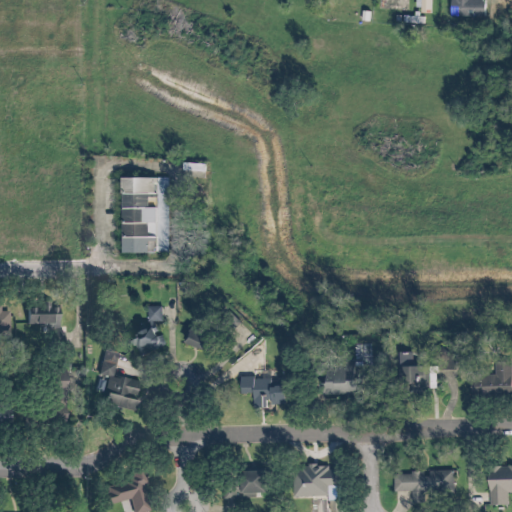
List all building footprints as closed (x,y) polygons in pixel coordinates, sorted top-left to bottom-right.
[(409,10),(408,0),(381,0),(381,10),(409,10)] [(421,0),(421,14),(431,14),(431,0),(421,0)] [(440,0),(441,20),(452,20),(451,0),(440,0)] [(155,224),(154,178),(118,178),(119,254),(156,253),(155,238),(146,238),(146,224),(155,224)] [(57,304),(29,304),(29,324),(57,324),(57,304)] [(162,308),(148,308),(148,321),(162,321),(162,308)] [(232,341),(245,333),(235,318),(222,326),(232,341)] [(165,349),(162,336),(156,337),(154,326),(132,331),(137,355),(165,349)] [(204,350),(209,333),(188,327),(184,345),(204,350)] [(63,333),(47,334),(49,350),(65,349),(63,333)] [(117,353),(104,351),(95,407),(133,413),(138,382),(113,378),(117,353)] [(61,395),(62,370),(41,369),(40,394),(61,395)] [(357,395),(357,369),(321,369),(321,395),(357,395)] [(511,369),(470,369),(470,399),(511,399),(511,369)] [(428,394),(428,375),(406,375),(406,394),(428,394)] [(285,380),(239,379),(239,392),(253,393),(252,410),(285,410),(285,380)] [(63,428),(62,408),(25,409),(26,430),(63,428)] [(0,409),(0,431),(8,431),(8,409),(0,409)] [(511,492),(511,468),(488,467),(486,505),(508,506),(509,492),(511,492)] [(290,499),(342,500),(342,470),(290,469),(290,499)] [(454,472),(394,471),(394,493),(454,494),(454,472)] [(266,498),(265,475),(224,476),(224,499),(266,498)] [(128,501),(130,511),(149,511),(142,477),(98,486),(102,506),(128,501)]
